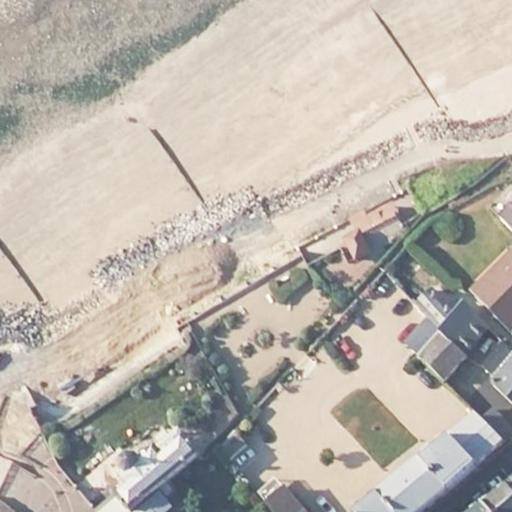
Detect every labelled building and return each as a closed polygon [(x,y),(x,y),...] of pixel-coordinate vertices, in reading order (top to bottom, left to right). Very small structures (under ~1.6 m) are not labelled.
[(511,198),(503,209),(511,217),(511,198)] [(347,230),(333,237),(339,249),(320,259),(325,268),(333,264),(338,274),(389,247),(385,238),(378,227),(373,216),(347,230)] [(401,223),(398,218),(378,227),(385,238),(395,233),(392,227),(401,223)] [(347,230),(343,223),(330,230),(333,237),(347,230)] [(392,227),(395,233),(405,228),(401,223),(392,227)] [(511,249),(478,282),(511,318),(511,249)] [(435,281),(420,298),(433,311),(438,317),(450,304),(456,310),(461,304),(435,281)] [(494,318),(469,295),(461,304),(456,310),(444,322),(421,347),(419,349),(417,351),(445,377),(468,352),(465,349),(494,318)] [(438,317),(444,322),(456,310),(450,304),(438,317)] [(438,317),(433,311),(407,335),(419,349),(421,347),(444,322),(438,317)] [(511,347),(511,333),(508,329),(495,345),(505,355),(511,347)] [(497,366),(505,355),(495,345),(486,356),(497,366)] [(501,371),(510,360),(505,355),(497,366),(501,371)] [(511,362),(510,360),(501,371),(497,376),(511,392),(511,362)] [(509,431),(511,428),(511,411),(499,396),(487,406),(509,431)] [(489,449),(509,431),(487,406),(484,403),(463,420),(489,449)] [(184,406),(160,425),(165,432),(190,413),(184,406)] [(125,496),(134,489),(164,465),(176,456),(205,432),(190,413),(165,432),(160,425),(144,437),(142,434),(133,432),(128,436),(125,443),(129,449),(124,453),(129,461),(110,476),(125,496)] [(235,420),(224,432),(236,448),(247,435),(235,420)] [(489,449),(463,420),(353,509),(354,511),(308,511),(284,482),(271,492),(286,511),(412,511),(476,460),(489,449)] [(247,435),(236,448),(271,492),(284,482),(247,435)] [(181,488),(193,478),(176,456),(164,465),(181,488)] [(151,511),(181,488),(164,465),(134,489),(151,511)] [(511,465),(500,474),(511,488),(511,465)] [(511,511),(511,488),(500,474),(486,485),(510,511),(511,511)] [(98,485),(113,506),(125,496),(110,476),(98,485)] [(510,511),(486,485),(462,503),(468,511),(510,511)] [(460,502),(448,511),(468,511),(462,503),(460,502)]
